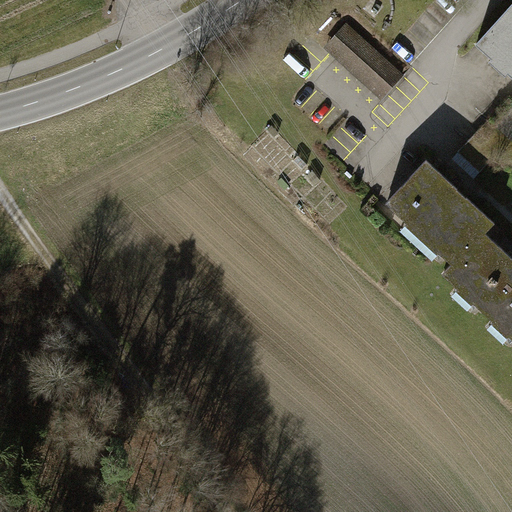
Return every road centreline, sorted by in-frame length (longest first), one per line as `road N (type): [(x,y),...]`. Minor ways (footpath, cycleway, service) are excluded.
road 1 (track): [(0,189),(35,244),(121,340),(217,468),(236,511)]
road 2 (secondary): [(241,0),(111,76),(0,114)]
